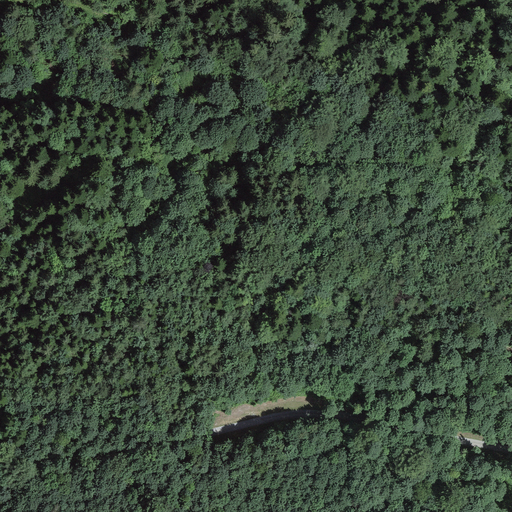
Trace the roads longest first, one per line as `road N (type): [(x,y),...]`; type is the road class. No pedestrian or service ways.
road 1 (track): [(511,193),(427,164),(265,148),(76,184),(0,226)]
road 2 (track): [(0,458),(120,453),(329,416),(511,451)]
road 3 (track): [(0,105),(65,107),(222,151)]
